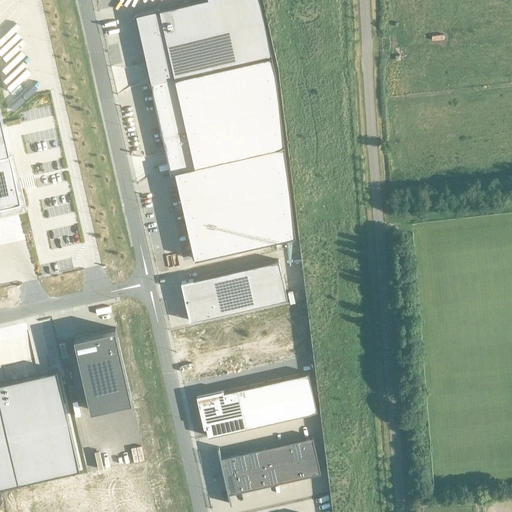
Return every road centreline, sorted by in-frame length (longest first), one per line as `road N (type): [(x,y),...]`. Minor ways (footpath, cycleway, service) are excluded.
road 1 (unclassified): [(400,511),(363,0)]
road 2 (unclassified): [(84,0),(145,284)]
road 3 (unclassified): [(145,284),(200,511)]
road 4 (unclassified): [(0,317),(145,284)]
